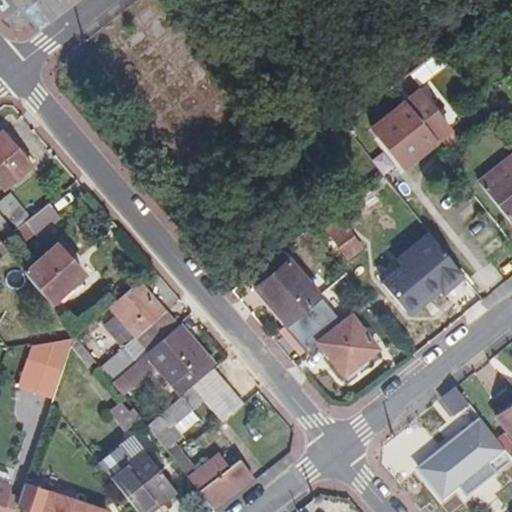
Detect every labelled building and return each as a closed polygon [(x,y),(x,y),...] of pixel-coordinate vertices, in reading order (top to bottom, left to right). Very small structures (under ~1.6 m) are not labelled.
[(413,72),(422,84),(435,74),(433,71),(446,62),(438,52),(413,72)] [(404,102),(373,127),(404,167),(435,144),(404,102)] [(0,173),(26,153),(1,121),(0,121),(0,173)] [(511,157),(482,181),(511,218),(511,157)] [(18,223),(31,213),(13,190),(1,200),(18,223)] [(59,215),(48,201),(25,218),(36,232),(59,215)] [(0,234),(1,236),(14,227),(0,209),(0,234)] [(1,236),(8,245),(10,247),(22,238),(14,227),(1,236)] [(347,227),(330,239),(347,261),(363,249),(347,227)] [(0,285),(3,283),(0,278),(0,251),(8,245),(1,236),(0,234),(0,285)] [(442,248),(460,271),(472,260),(456,238),(442,248)] [(30,272),(55,303),(87,278),(61,246),(30,272)] [(249,277),(286,321),(287,320),(291,320),(320,296),(281,252),(249,277)] [(437,254),(389,291),(407,312),(453,275),(437,254)] [(165,307),(139,278),(112,302),(118,309),(104,321),(116,334),(122,329),(130,339),(138,332),(165,307)] [(286,321),(298,334),(332,309),(320,296),(291,320),(287,320),(286,321)] [(180,323),(165,307),(138,332),(152,348),(174,329),(180,323)] [(298,334),(310,348),(320,340),(343,321),(332,309),(298,334)] [(380,348),(353,314),(343,321),(320,340),(347,375),(380,348)] [(193,337),(181,322),(180,323),(174,329),(186,343),(193,337)] [(186,343),(174,329),(152,348),(150,350),(161,362),(183,387),(213,359),(193,337),(186,343)] [(99,359),(77,331),(74,342),(91,364),(99,359)] [(103,366),(116,380),(136,362),(124,348),(103,366)] [(161,362),(150,350),(136,362),(116,380),(126,392),(161,362)] [(23,380),(41,386),(51,358),(32,351),(23,380)] [(67,363),(51,358),(41,386),(57,391),(67,363)] [(149,422),(213,504),(253,474),(241,459),(231,466),(220,453),(200,468),(176,437),(182,432),(172,422),(200,398),(217,417),(240,398),(211,366),(149,422)] [(472,406),(456,386),(441,398),(447,404),(433,417),(442,429),(472,406)] [(511,408),(503,416),(511,428),(511,408)] [(511,466),(511,457),(482,419),(424,465),(436,479),(466,455),(479,470),(476,472),(488,485),(511,466)] [(164,490),(169,496),(180,487),(149,447),(135,459),(124,445),(105,460),(143,507),(164,490)] [(0,511),(1,511),(9,489),(12,483),(0,478),(0,511)] [(23,493),(21,500),(45,509),(43,511),(107,511),(109,509),(27,481),(23,493)] [(1,511),(16,511),(21,500),(23,493),(9,489),(1,511)] [(143,507),(146,511),(149,511),(169,496),(164,490),(143,507)]
